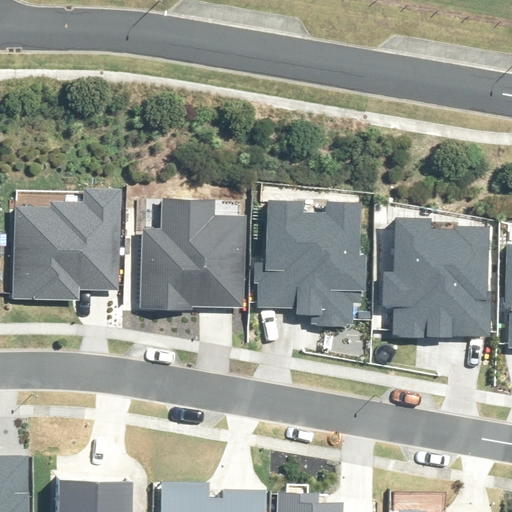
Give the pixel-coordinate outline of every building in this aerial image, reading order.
[(50,208),(15,207),(12,300),(81,302),(81,289),(118,290),(121,192),(83,191),(82,204),(51,203),(50,208)] [(159,228),(144,227),(141,310),(196,312),(197,305),(243,307),(246,217),(215,216),(215,200),(160,198),(159,228)] [(307,199),(266,199),(266,263),(259,263),(259,305),(298,305),(298,312),(315,312),(315,327),(355,327),(355,306),(367,306),(367,252),(362,252),(362,201),(327,201),(327,211),(307,211),(307,199)] [(430,218),(396,218),(395,273),(385,273),(385,308),(393,309),(393,336),(489,337),(490,226),(430,225),(430,218)] [(0,511),(29,511),(28,455),(0,455),(0,511)] [(135,511),(136,480),(60,478),(58,511),(135,511)] [(209,482),(161,481),(161,511),(265,511),(266,490),(223,489),(223,499),(209,499),(209,482)] [(318,492),(276,492),(275,511),(341,511),(342,503),(318,503),(318,492)]
